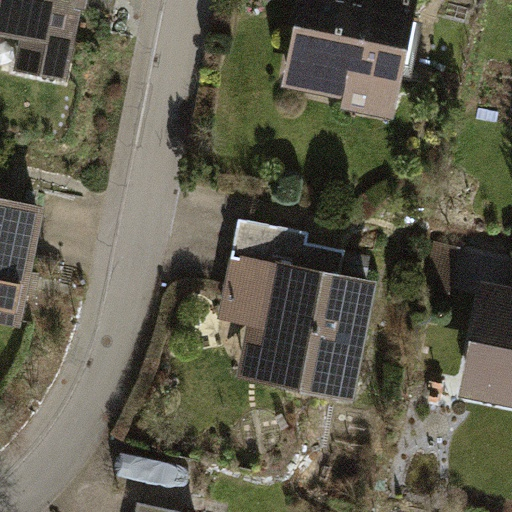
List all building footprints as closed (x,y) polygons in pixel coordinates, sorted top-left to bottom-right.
[(85,0),(0,0),(0,34),(21,39),(14,71),(67,83),(85,0)] [(297,0),(281,87),(343,98),(341,110),(394,120),(416,0),(297,0)] [(47,205),(0,195),(0,323),(20,327),(47,205)] [(332,275),(339,276),(344,251),(307,243),(308,234),(237,220),(230,255),(332,275)] [(332,275),(230,255),(219,318),(248,325),(238,374),(351,398),(375,284),(339,276),(332,275)] [(511,288),(479,282),(455,396),(511,408),(511,288)]
